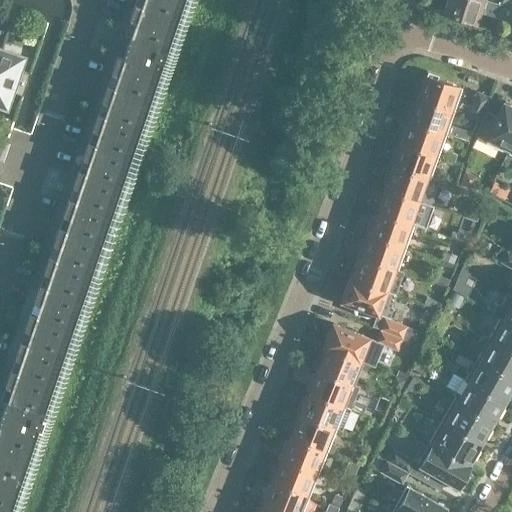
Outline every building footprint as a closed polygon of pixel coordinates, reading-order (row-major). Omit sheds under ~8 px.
[(0,511),(20,511),(195,0),(138,0),(127,34),(130,35),(123,57),(116,55),(111,71),(114,73),(110,85),(106,83),(101,100),(104,101),(100,113),(97,112),(91,128),(95,129),(91,141),(87,140),(81,157),(85,158),(81,170),(77,169),(72,185),(75,186),(71,198),(67,197),(62,213),(66,215),(61,227),(58,226),(52,242),(56,243),(52,256),(48,254),(42,271),(46,272),(42,284),(38,283),(32,299),(36,300),(32,312),(28,311),(23,327),(27,329),(22,341),(19,339),(13,355),(17,357),(13,369),(9,368),(3,384),(7,385),(2,400),(6,401),(0,419),(0,511)] [(446,0),(442,16),(447,19),(454,21),(455,17),(474,23),(479,10),(483,11),(486,1),(482,0),(446,0)] [(511,0),(503,0),(502,6),(511,8),(511,0)] [(511,11),(511,8),(502,6),(499,13),(510,16),(511,11)] [(25,15),(14,11),(7,31),(13,33),(16,24),(21,25),(25,15)] [(23,56),(0,48),(0,49),(0,105),(5,107),(11,92),(22,95),(30,73),(19,69),(23,56)] [(458,87),(423,75),(415,99),(449,111),(458,87)] [(468,112),(479,117),(489,96),(477,91),(470,106),(461,102),(457,112),(466,116),(468,112)] [(415,99),(407,122),(441,134),(442,132),(468,141),(471,131),(445,122),(449,111),(415,99)] [(485,113),(475,134),(499,145),(497,150),(505,154),(509,148),(511,140),(511,108),(502,104),(496,118),(485,113)] [(407,122),(399,143),(434,156),(441,134),(407,122)] [(399,143),(391,166),(426,178),(434,156),(399,143)] [(441,158),(454,162),(457,153),(443,149),(441,158)] [(391,166),(383,189),(418,201),(429,205),(437,182),(426,178),(391,166)] [(456,180),(442,176),(440,182),(454,187),(456,180)] [(509,189),(493,181),(488,191),(505,198),(509,189)] [(383,189),(375,211),(410,223),(430,231),(433,221),(413,215),(418,201),(383,189)] [(375,211),(367,234),(402,246),(410,223),(375,211)] [(367,234),(359,256),(394,268),(402,246),(367,234)] [(500,246),(494,257),(511,267),(511,275),(510,278),(511,278),(511,252),(507,250),(500,246)] [(456,255),(444,251),(441,259),(453,263),(456,255)] [(356,260),(350,277),(395,294),(403,271),(394,268),(359,256),(358,261),(356,260)] [(449,278),(434,272),(431,280),(446,286),(449,278)] [(395,294),(350,277),(341,301),(377,313),(372,326),(380,329),(402,336),(407,326),(388,319),(393,307),(391,307),(395,294)] [(466,284),(455,279),(451,289),(461,295),(466,284)] [(459,296),(451,292),(443,307),(450,311),(459,296)] [(496,303),(492,311),(506,318),(511,322),(511,294),(507,292),(499,305),(496,303)] [(422,304),(437,311),(441,303),(426,296),(422,304)] [(451,317),(441,310),(432,334),(439,337),(451,317)] [(490,337),(494,339),(511,349),(511,322),(506,318),(499,331),(495,329),(490,337)] [(333,323),(324,346),(360,360),(369,338),(333,323)] [(402,336),(380,329),(376,340),(398,348),(402,336)] [(479,358),(482,360),(483,359),(511,375),(511,349),(494,339),(487,351),(483,349),(479,358)] [(319,364),(317,369),(351,382),(360,360),(324,346),(317,363),(319,364)] [(427,358),(419,354),(412,368),(421,372),(427,358)] [(471,371),(467,378),(503,399),(511,384),(511,375),(483,359),(482,360),(475,373),(471,371)] [(458,366),(447,360),(443,367),(452,372),(454,374),(458,366)] [(317,369),(308,391),(350,408),(362,413),(366,404),(345,396),(351,382),(317,369)] [(460,377),(454,374),(452,372),(445,385),(459,393),(455,399),(459,401),(492,420),(503,399),(467,378),(461,375),(460,377)] [(404,380),(394,375),(391,381),(394,387),(400,390),(404,380)] [(418,381),(410,377),(404,388),(413,392),(418,381)] [(299,413),(333,427),(341,430),(350,408),(308,391),(299,413)] [(447,423),(446,424),(479,442),(492,420),(459,401),(451,414),(448,412),(443,421),(447,423)] [(399,413),(394,410),(389,420),(399,424),(401,419),(399,413)] [(299,413),(290,435),(324,449),(332,452),(335,444),(327,441),(333,427),(299,413)] [(435,443),(434,444),(468,463),(479,442),(446,424),(440,434),(437,432),(431,441),(435,443)] [(290,435),(281,457),(315,471),(324,449),(290,435)] [(472,465),(468,463),(434,444),(428,456),(424,454),(419,464),(460,487),(472,465)] [(392,448),(386,459),(408,471),(414,461),(392,448)] [(361,455),(352,452),(349,460),(358,463),(361,455)] [(381,456),(374,452),(367,465),(401,484),(408,471),(386,459),(386,460),(380,457),(381,456)] [(281,457),(272,480),(305,494),(315,471),(281,457)] [(353,475),(340,470),(336,480),(349,485),(353,475)] [(272,480),(263,502),(287,511),(298,511),(305,494),(272,480)] [(400,508),(407,511),(445,511),(448,508),(408,485),(403,494),(407,496),(400,508)] [(338,507),(343,497),(334,493),(329,504),(338,507)] [(287,511),(263,502),(259,511),(287,511)]
